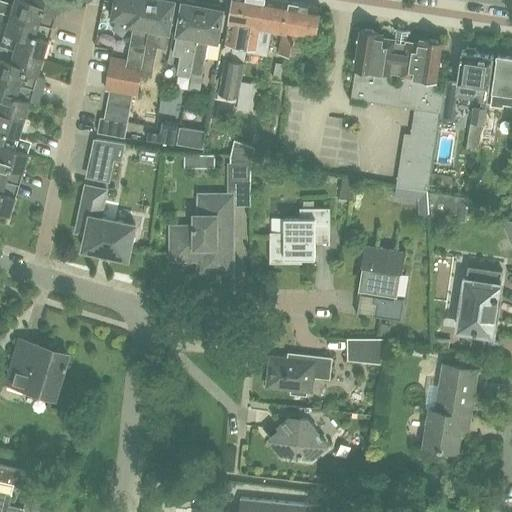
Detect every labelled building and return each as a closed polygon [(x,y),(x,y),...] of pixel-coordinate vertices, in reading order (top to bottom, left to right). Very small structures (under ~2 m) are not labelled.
[(12,0),(12,1),(7,0),(0,0),(0,10),(8,14),(37,22),(40,10),(55,15),(59,0),(12,0)] [(143,63),(144,55),(153,0),(116,0),(113,17),(130,20),(129,24),(139,26),(134,53),(132,61),(112,57),(109,73),(141,79),(144,63),(143,63)] [(153,0),(144,55),(155,57),(160,30),(170,32),(175,0),(153,0)] [(249,47),(256,0),(233,0),(226,41),(237,43),(236,46),(248,48),(248,47),(249,47)] [(273,30),(278,0),(256,0),(249,47),(259,49),(263,28),(273,30)] [(291,56),(300,2),(286,0),(278,0),(273,30),(283,32),(279,53),(291,56)] [(191,76),(192,72),(204,5),(184,1),(178,33),(174,54),(180,55),(177,73),(191,76)] [(316,38),(318,25),(322,6),(300,2),(291,56),(301,57),(305,36),(316,38)] [(192,72),(202,74),(209,39),(218,41),(224,9),(204,5),(192,72)] [(37,22),(8,14),(0,40),(0,45),(42,57),(47,39),(34,35),(38,23),(37,22)] [(405,132),(396,185),(427,190),(440,112),(441,112),(443,101),(444,92),(435,90),(437,79),(443,42),(426,39),(425,43),(408,40),(409,31),(410,31),(410,30),(396,28),(396,29),(397,29),(396,38),(378,35),(379,31),(361,29),(360,35),(357,38),(359,41),(357,55),(354,57),(356,60),(355,66),(356,67),(351,98),(368,100),(369,92),(400,97),(401,91),(417,94),(415,108),(411,133),(405,132)] [(22,72),(36,76),(42,57),(0,45),(0,78),(19,84),(22,72)] [(444,92),(443,101),(456,103),(457,95),(474,97),(476,84),(484,86),(482,100),(487,101),(494,54),(489,53),(478,52),(476,47),(468,45),(464,49),(462,49),(458,80),(446,79),(444,92)] [(511,56),(498,54),(491,104),(503,105),(503,103),(511,104),(511,56)] [(216,92),(237,96),(244,59),(223,55),(216,92)] [(276,77),(287,79),(289,64),(278,62),(276,77)] [(191,76),(189,87),(199,89),(202,74),(192,72),(191,76)] [(137,95),(141,79),(109,73),(106,89),(110,90),(133,94),(137,95)] [(19,84),(0,78),(0,111),(23,119),(29,100),(15,96),(19,84)] [(131,108),(133,94),(110,90),(107,103),(131,108)] [(249,109),(251,97),(240,95),(238,107),(249,109)] [(128,122),(131,108),(107,103),(105,117),(128,122)] [(486,116),(487,108),(477,107),(474,107),(473,115),(472,123),(483,124),(485,125),(485,119),(486,116)] [(23,119),(0,111),(0,144),(9,147),(12,136),(17,137),(23,119)] [(128,122),(105,117),(101,116),(98,132),(125,137),(128,122)] [(150,129),(149,138),(176,143),(179,124),(164,122),(162,131),(150,129)] [(472,123),(468,149),(480,150),(483,124),(472,123)] [(177,143),(204,148),(206,130),(180,126),(177,143)] [(126,143),(96,138),(93,155),(123,159),(126,143)] [(231,156),(231,179),(251,180),(251,169),(256,147),(235,139),(231,156)] [(9,147),(0,144),(0,172),(7,175),(9,168),(22,172),(27,153),(9,147)] [(356,179),(343,176),(340,197),(352,199),(356,179)] [(86,233),(83,249),(102,253),(102,250),(111,251),(110,254),(129,258),(136,224),(101,216),(107,189),(86,185),(76,231),(86,233)] [(470,197),(427,190),(428,214),(467,220),(470,197)] [(0,212),(9,215),(14,196),(0,191),(0,212)] [(194,228),(174,228),(174,253),(188,253),(188,258),(201,258),(201,269),(231,269),(232,196),(208,196),(208,215),(196,215),(196,226),(194,226),(194,228)] [(270,235),(270,262),(301,262),(301,258),(316,258),(316,222),(331,222),(331,207),(303,207),(303,217),(285,217),(285,235),(270,235)] [(511,219),(501,218),(511,244),(511,219)] [(406,251),(365,245),(362,264),(365,264),(361,293),(375,295),(374,302),(378,303),(376,316),(402,320),(405,299),(396,297),(400,270),(403,270),(406,251)] [(466,279),(459,329),(493,334),(503,270),(486,267),(483,281),(466,279)] [(382,359),(386,337),(352,337),(352,356),(382,359)] [(64,362),(62,362),(66,350),(37,342),(32,356),(17,352),(7,385),(51,398),(61,367),(63,367),(64,362)] [(330,378),(332,357),(298,353),(297,359),(271,356),(268,385),(292,388),(291,393),(307,395),(309,375),(330,378)] [(436,410),(430,409),(424,445),(458,451),(464,415),(470,416),(478,369),(444,363),(440,384),(436,410)] [(328,444),(308,419),(290,417),(279,425),(282,429),(270,438),(282,452),(313,456),(328,444)] [(40,504),(47,475),(0,463),(0,511),(34,511),(36,503),(40,504)] [(321,511),(322,504),(241,496),(239,511),(228,511),(198,509),(197,511),(321,511)]
